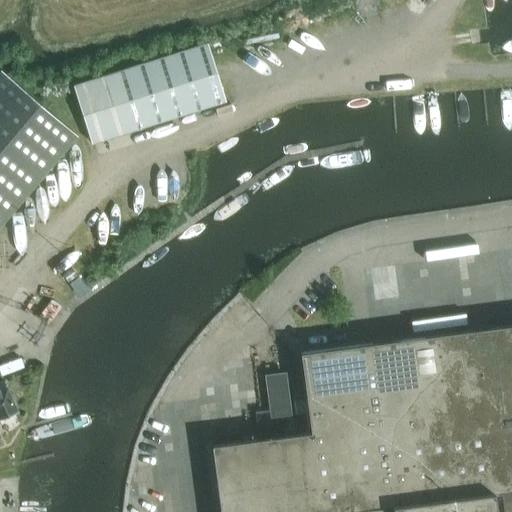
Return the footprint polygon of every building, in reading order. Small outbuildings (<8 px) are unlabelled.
[(92,143),(225,101),(207,43),(73,85),(92,143)] [(0,226),(78,136),(1,71),(0,72),(0,226)] [(464,230),(410,240),(415,269),(469,259),(464,230)] [(72,269),(64,275),(68,281),(76,274),(72,269)] [(511,511),(511,325),(301,353),(312,432),(213,446),(221,511),(495,511),(492,493),(501,491),(503,511),(511,511)] [(0,363),(2,370),(27,364),(22,347),(0,352),(0,363)] [(271,417),(292,414),(286,371),(264,374),(271,417)] [(0,418),(17,411),(5,381),(0,383),(0,418)]
